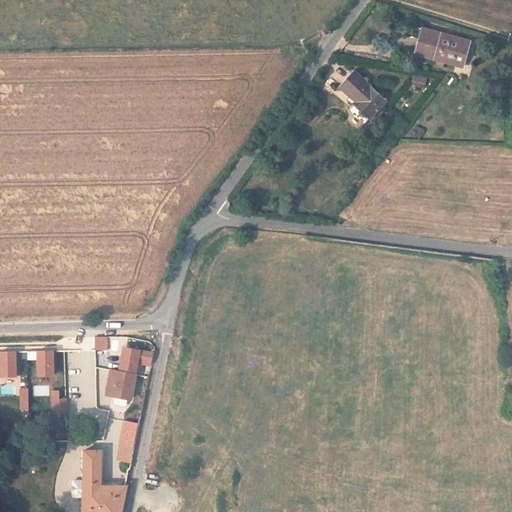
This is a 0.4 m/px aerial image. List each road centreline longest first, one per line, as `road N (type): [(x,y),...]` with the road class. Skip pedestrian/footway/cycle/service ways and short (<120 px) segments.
road 1 (unclassified): [(206,216),(511,252)]
road 2 (residential): [(365,0),(206,216)]
road 3 (residential): [(130,511),(167,325)]
road 4 (residential): [(167,325),(0,329)]
